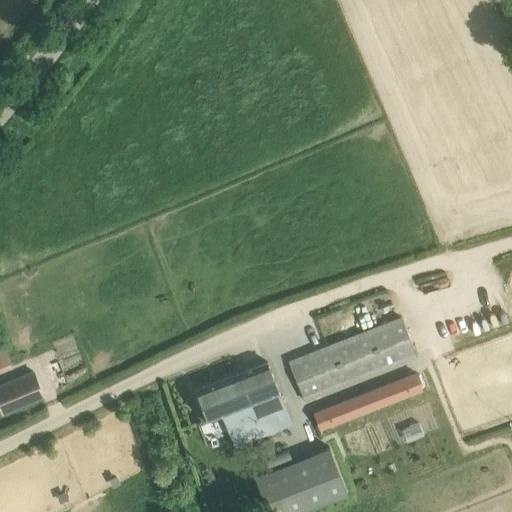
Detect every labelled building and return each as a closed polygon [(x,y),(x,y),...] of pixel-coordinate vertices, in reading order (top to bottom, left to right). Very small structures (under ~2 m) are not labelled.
[(327,316),(326,337),(342,338),(343,317),(327,316)] [(289,361),(304,399),(417,355),(402,317),(289,361)] [(228,428),(229,427),(235,444),(292,423),(275,380),(268,361),(196,389),(207,418),(222,413),(228,428)] [(0,385),(0,403),(3,412),(44,395),(34,371),(0,385)] [(416,372),(314,411),(321,428),(422,388),(416,372)] [(252,471),(267,511),(282,511),(346,487),(328,441),(252,471)]
